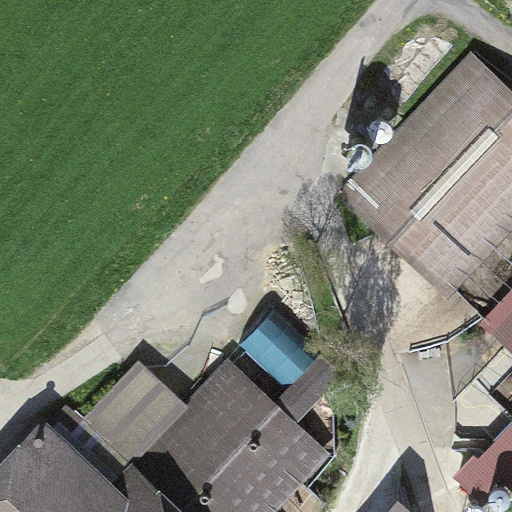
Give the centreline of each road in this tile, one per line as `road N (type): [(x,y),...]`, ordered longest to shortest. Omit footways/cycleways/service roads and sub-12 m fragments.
road 1 (track): [(0,416),(107,341),(197,254),(404,0)]
road 2 (track): [(443,511),(387,368),(284,154)]
